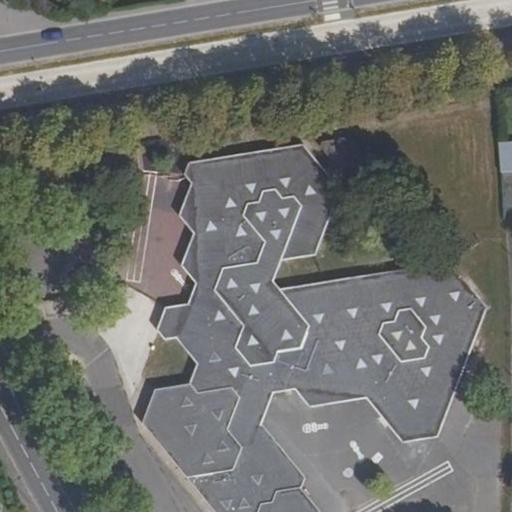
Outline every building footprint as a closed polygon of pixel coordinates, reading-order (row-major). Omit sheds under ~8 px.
[(323,143),(321,148),(333,162),(336,159),(345,171),(355,168),(359,158),(345,140),(323,143)] [(511,142),(498,144),(501,173),(511,172),(511,142)] [(450,264),(281,291),(274,282),(281,262),(315,257),(340,191),(303,146),(189,164),(185,176),(193,185),(180,217),(194,235),(222,271),(211,303),(188,306),(167,309),(158,332),(165,341),(176,339),(198,366),(190,385),(156,391),(143,425),(214,511),(319,511),(298,490),(276,494),(241,450),(227,431),(235,410),(258,406),(262,396),(274,394),(296,390),(311,408),(367,399),(404,443),(438,438),(487,309),(450,264)] [(194,235),(182,268),(196,285),(188,306),(211,303),(222,271),(194,235)] [(235,410),(227,431),(241,450),(276,494),(298,490),(304,481),(262,425),(274,394),(262,396),(258,406),(235,410)]
